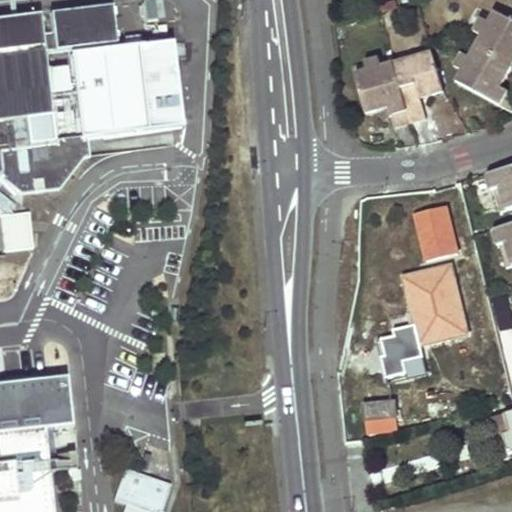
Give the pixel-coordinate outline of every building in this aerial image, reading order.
[(50,15),(55,53),(117,45),(112,8),(50,15)] [(511,113),(511,112),(511,94),(501,89),(496,87),(500,80),(501,79),(499,72),(505,63),(510,54),(511,53),(511,21),(495,12),(489,24),(481,37),(476,47),(470,58),(462,71),(457,83),(511,113)] [(0,257),(3,254),(33,250),(29,215),(0,217),(0,179),(21,196),(58,192),(84,160),(80,141),(55,144),(40,16),(0,21),(0,257)] [(481,20),(474,33),(481,37),(489,24),(481,20)] [(71,57),(80,141),(147,133),(146,122),(180,118),(171,45),(71,57)] [(407,59),(407,60),(419,57),(418,56),(417,54),(416,53),(414,53),(413,52),(411,53),(409,53),(408,54),(407,56),(407,57),(407,59)] [(355,75),(364,107),(374,104),(380,107),(381,106),(388,104),(390,109),(395,129),(411,125),(426,120),(420,100),(419,96),(426,93),(428,94),(431,88),(441,85),(432,53),(419,57),(407,60),(394,64),(382,67),(367,72),(355,75)] [(500,80),(496,87),(501,89),(511,67),(511,53),(510,54),(505,63),(499,72),(501,79),(500,80)] [(462,54),(455,67),(462,71),(470,58),(462,54)] [(365,63),(367,72),(382,67),(380,59),(365,63)] [(426,93),(419,96),(420,100),(444,94),(441,85),(431,88),(428,94),(426,93)] [(374,104),(364,107),(366,115),(390,109),(388,104),(381,106),(380,107),(374,104)] [(180,118),(146,122),(147,133),(181,128),(180,118)] [(511,169),(488,176),(493,192),(494,191),(502,189),(508,212),(511,210),(511,169)] [(502,189),(494,191),(501,214),(508,212),(502,189)] [(511,226),(494,232),(498,248),(500,247),(508,245),(511,261),(511,226)] [(500,247),(507,270),(511,268),(511,261),(508,245),(500,247)] [(415,327),(420,348),(469,337),(452,268),(404,279),(415,327)] [(420,348),(415,327),(394,332),(395,338),(384,341),(387,357),(382,358),(387,379),(406,375),(403,362),(422,357),(420,348)] [(364,407),(366,422),(397,419),(396,403),(364,407)] [(511,454),(511,413),(505,415),(510,434),(503,436),(509,456),(511,454)] [(505,415),(488,420),(498,459),(509,456),(503,436),(510,434),(505,415)] [(0,432),(0,511),(49,511),(40,428),(0,432)] [(161,511),(171,486),(124,469),(113,501),(126,505),(123,511),(161,511)]
